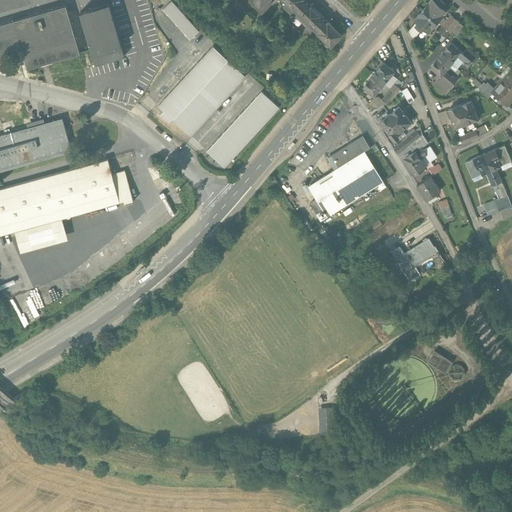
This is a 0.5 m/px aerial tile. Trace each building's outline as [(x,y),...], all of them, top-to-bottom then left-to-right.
[(0,0),(0,11),(39,0),(0,0)] [(161,61),(146,0),(136,0),(152,63),(161,61)] [(267,1),(266,0),(251,0),(261,8),(267,1)] [(280,0),(292,11),(301,0),(280,0)] [(301,0),(292,11),(304,22),(314,11),(302,0),(301,0)] [(432,0),(431,0),(423,9),(437,21),(446,11),(442,8),(446,4),(440,0),(436,0),(435,2),(432,0)] [(199,32),(171,2),(162,10),(190,40),(199,32)] [(109,3),(80,12),(95,64),(124,55),(109,3)] [(28,68),(80,53),(66,5),(0,24),(0,56),(22,50),(28,68)] [(437,21),(423,9),(414,20),(418,23),(415,26),(422,32),(425,29),(428,32),(437,21)] [(304,22),(317,33),(327,23),(314,11),(304,22)] [(459,21),(452,15),(442,26),(450,32),(459,21)] [(317,33),(330,46),(341,34),(327,22),(327,23),(317,33)] [(450,32),(442,26),(438,31),(446,37),(450,32)] [(462,53),(451,44),(441,56),(451,64),(458,56),(464,61),(463,63),(467,66),(471,62),(472,61),(462,53)] [(213,47),(158,106),(190,136),(245,76),(213,47)] [(479,57),(468,47),(462,53),(472,61),(471,62),(474,64),(479,57)] [(441,56),(431,68),(441,76),(434,83),(445,92),(456,80),(452,77),(451,78),(444,72),(451,64),(441,56)] [(384,83),(394,72),(384,63),(374,75),(384,83)] [(374,95),(384,83),(374,75),(364,87),(374,95)] [(504,80),(492,92),(507,106),(511,100),(511,87),(504,80)] [(400,89),(394,84),(390,89),(396,94),(400,89)] [(414,100),(407,88),(402,92),(409,103),(414,100)] [(390,89),(383,98),(386,101),(388,103),(396,94),(390,89)] [(261,91),(206,151),(224,167),(279,108),(261,91)] [(470,101),(460,105),(467,123),(477,119),(470,101)] [(448,109),(455,127),(467,123),(460,105),(448,109)] [(401,129),(411,122),(399,107),(389,114),(401,129)] [(401,129),(389,114),(380,122),(394,140),(398,137),(395,134),(401,129)] [(63,118),(0,136),(0,172),(72,151),(63,118)] [(416,130),(407,137),(412,143),(420,136),(416,130)] [(470,132),(459,137),(462,143),(473,139),(470,132)] [(363,137),(327,159),(334,170),(364,151),(370,148),(363,137)] [(399,153),(412,143),(407,137),(394,148),(399,153)] [(504,146),(484,154),(496,183),(501,181),(496,171),(500,169),(500,167),(511,162),(504,146)] [(334,170),(309,186),(327,216),(383,181),(364,151),(334,170)] [(405,159),(415,174),(426,167),(416,151),(405,159)] [(484,154),(465,162),(472,178),(486,172),(492,185),(496,183),(484,154)] [(107,159),(0,189),(0,235),(15,232),(21,253),(68,239),(61,218),(64,217),(64,219),(66,220),(70,219),(70,217),(70,216),(123,201),(124,204),(132,202),(124,171),(111,175),(107,159)] [(426,200),(440,191),(430,176),(417,185),(426,200)] [(505,192),(501,181),(496,183),(501,194),(505,192)] [(507,196),(495,201),(499,211),(511,206),(507,196)] [(441,200),(444,215),(452,214),(449,199),(441,200)] [(495,201),(483,205),(487,215),(499,211),(495,201)] [(135,249),(147,239),(144,235),(132,244),(135,249)] [(429,239),(404,254),(400,247),(392,252),(398,262),(410,281),(420,275),(419,274),(415,267),(429,259),(438,256),(439,258),(441,257),(443,260),(444,260),(436,248),(435,248),(429,239)] [(392,252),(380,260),(386,270),(398,262),(392,252)] [(18,306),(29,327),(44,318),(40,310),(68,295),(62,283),(18,306)] [(334,408),(322,408),(323,428),(319,428),(319,435),(336,434),(334,408)]
